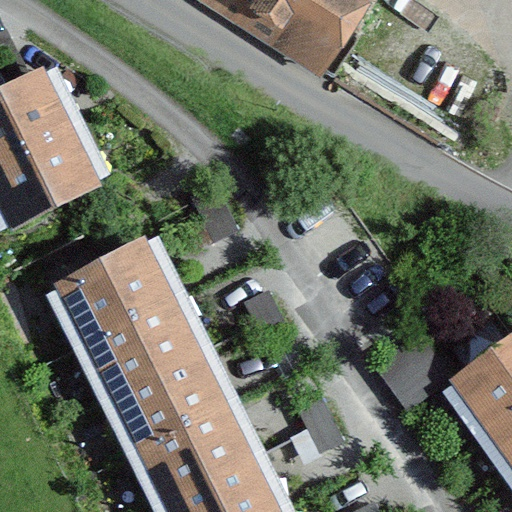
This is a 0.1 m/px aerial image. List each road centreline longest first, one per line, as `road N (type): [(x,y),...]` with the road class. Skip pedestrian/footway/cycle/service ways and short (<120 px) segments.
road 1 (residential): [(0,0),(205,143),(457,511)]
road 2 (unclassified): [(147,0),(511,207)]
